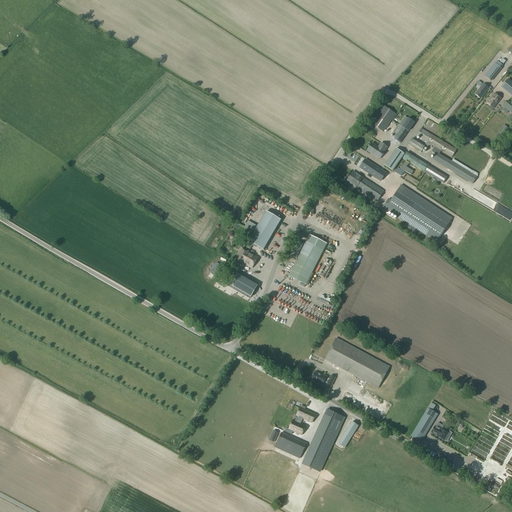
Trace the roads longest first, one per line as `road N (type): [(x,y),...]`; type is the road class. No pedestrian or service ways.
road 1 (unclassified): [(423,113),(389,91),(377,98),(305,203),(230,346),(0,218)]
road 2 (unknown): [(230,346),(406,442)]
